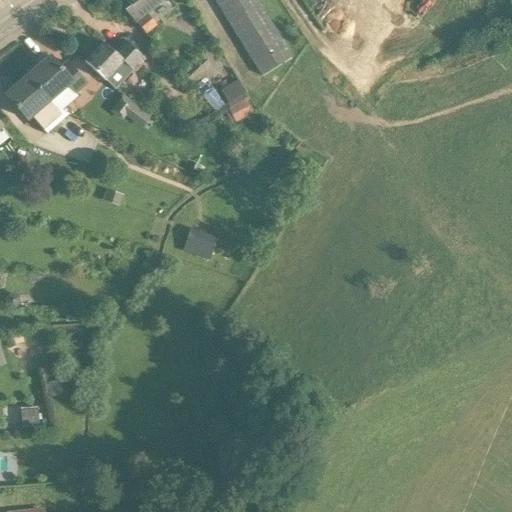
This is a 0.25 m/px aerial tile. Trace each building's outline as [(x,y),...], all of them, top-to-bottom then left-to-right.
[(125,0),(131,6),(125,11),(145,36),(156,27),(145,14),(161,0),(125,0)] [(218,0),(214,2),(261,77),(291,58),(254,0),(218,0)] [(124,43),(113,54),(102,44),(84,62),(114,90),(122,81),(125,84),(132,77),(129,74),(146,56),(132,43),(128,46),(124,43)] [(53,107),(61,111),(73,102),(67,96),(71,93),(73,95),(84,85),(67,65),(60,71),(49,59),(27,78),(53,107)] [(188,76),(193,83),(213,68),(207,61),(188,76)] [(53,107),(27,78),(5,98),(26,122),(30,118),(46,136),(69,116),(61,112),(61,111),(53,107)] [(238,82),(220,92),(227,106),(241,99),(245,96),(238,82)] [(123,99),(116,112),(148,130),(156,118),(123,99)] [(241,99),(227,106),(225,107),(235,124),(250,115),(241,99)] [(189,230),(181,253),(207,263),(216,240),(189,230)] [(93,311),(67,311),(67,322),(93,321),(93,311)] [(12,339),(6,341),(8,350),(15,348),(12,339)] [(39,407),(22,408),(23,426),(40,425),(39,407)]
